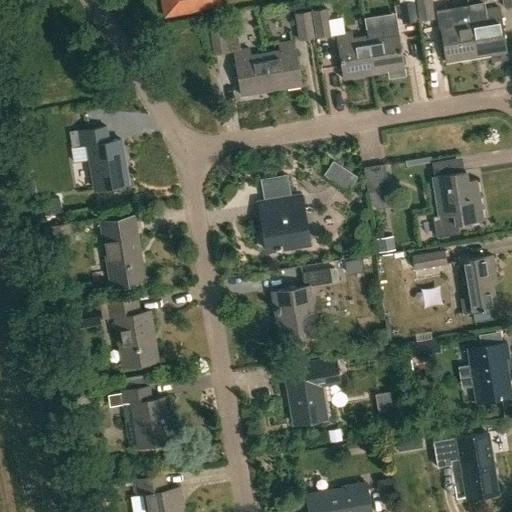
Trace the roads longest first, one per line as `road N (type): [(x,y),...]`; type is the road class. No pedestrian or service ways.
road 1 (residential): [(245,511),(185,149)]
road 2 (residential): [(511,103),(506,97),(185,149)]
road 3 (residential): [(185,149),(90,0)]
